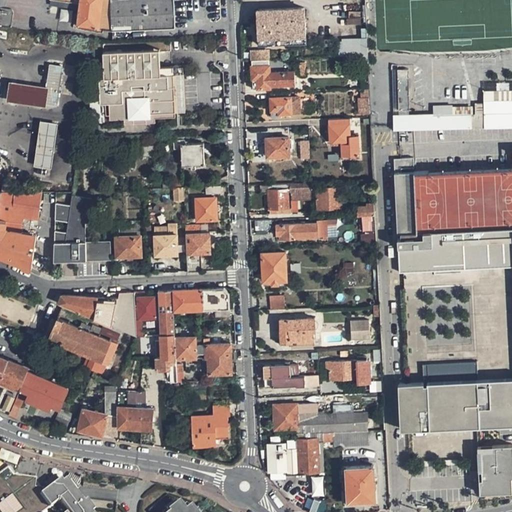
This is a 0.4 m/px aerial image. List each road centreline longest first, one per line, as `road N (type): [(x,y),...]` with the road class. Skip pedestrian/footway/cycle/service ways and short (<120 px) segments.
road 1 (residential): [(231,0),(243,279)]
road 2 (residential): [(0,429),(233,481)]
road 3 (residential): [(243,279),(247,474)]
road 4 (residential): [(243,279),(54,290)]
road 5 (unknown): [(378,152),(511,144)]
